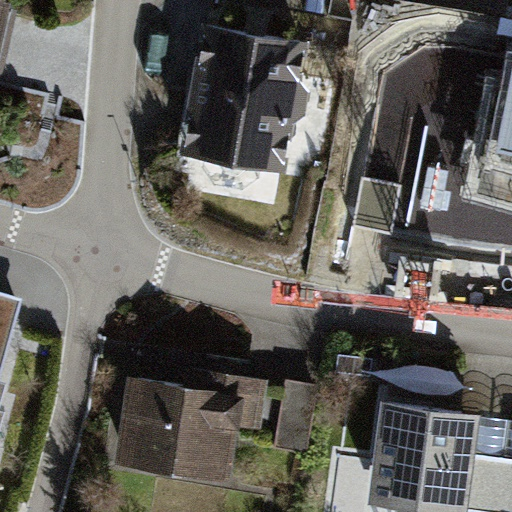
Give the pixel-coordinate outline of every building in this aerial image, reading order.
[(0,0),(0,67),(12,0),(0,0)] [(304,31),(195,13),(173,153),(282,170),(304,31)] [(511,34),(450,23),(420,192),(511,208),(511,34)] [(0,374),(18,305),(0,300),(0,374)] [(118,488),(232,500),(236,460),(311,468),(318,396),(184,383),(182,400),(128,394),(118,488)] [(372,419),(363,511),(511,511),(511,477),(475,474),(479,429),(372,419)]
